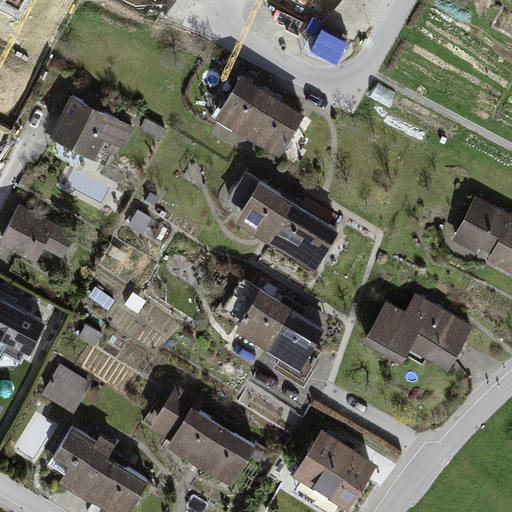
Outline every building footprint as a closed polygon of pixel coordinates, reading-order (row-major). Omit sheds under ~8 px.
[(249,71),(222,112),(282,151),(309,109),(284,93),(268,83),(249,71)] [(135,125),(74,91),(54,127),(100,152),(110,134),(125,143),(135,125)] [(291,190),(261,171),(236,209),(319,261),(344,223),(319,208),(291,190)] [(511,210),(480,192),(458,232),(511,262),(511,210)] [(75,229),(22,203),(4,238),(57,265),(75,229)] [(248,274),(222,313),(282,350),(274,362),(302,380),(322,349),(314,344),(327,324),(300,307),(275,291),(248,274)] [(472,324),(416,292),(409,306),(389,294),(367,333),(401,352),(407,342),(448,366),(472,324)] [(36,319),(0,298),(0,347),(15,356),(36,319)] [(45,388),(76,407),(92,380),(62,361),(45,388)] [(175,387),(152,424),(233,473),(256,437),(234,423),(206,406),(175,387)] [(102,437),(75,420),(49,459),(128,510),(154,470),(125,452),(102,437)] [(374,458),(322,427),(296,470),(348,502),(374,458)]
